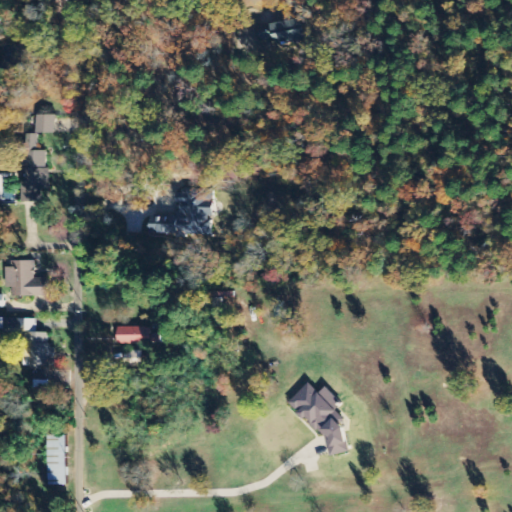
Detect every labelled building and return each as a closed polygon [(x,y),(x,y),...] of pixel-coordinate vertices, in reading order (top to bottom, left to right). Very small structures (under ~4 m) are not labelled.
[(254,45),(300,39),(298,20),(252,26),(254,45)] [(48,190),(48,151),(29,152),(30,175),(22,175),(23,203),(42,203),(41,190),(48,190)] [(209,240),(212,190),(179,188),(178,217),(150,215),(149,236),(209,240)] [(9,289),(13,289),(14,297),(48,297),(47,279),(36,279),(36,262),(8,262),(9,289)] [(28,369),(36,370),(34,383),(51,385),(54,347),(48,347),(49,334),(36,333),(37,322),(1,318),(0,324),(0,332),(31,335),(28,369)] [(119,328),(119,345),(153,345),(152,328),(119,328)] [(332,458),(351,453),(345,429),(333,417),(342,408),(340,402),(327,388),(320,394),(311,384),(290,403),(328,443),(332,458)] [(47,486),(67,486),(68,436),(47,436),(47,486)]
